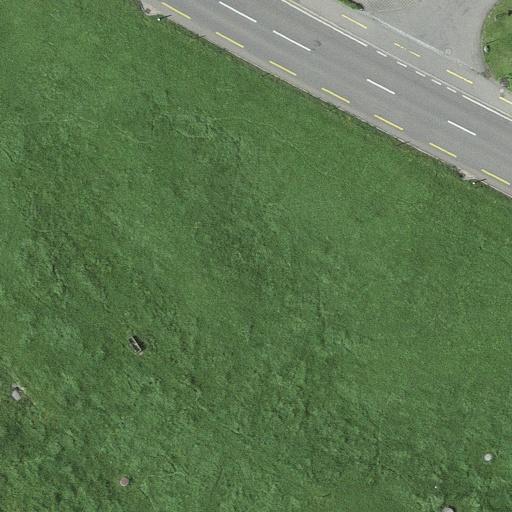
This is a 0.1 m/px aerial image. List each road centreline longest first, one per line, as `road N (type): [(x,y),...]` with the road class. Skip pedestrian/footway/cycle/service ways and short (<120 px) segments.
road 1 (secondary): [(382,88),(216,0)]
road 2 (secondary): [(511,153),(382,88)]
road 3 (residential): [(382,88),(403,49),(468,0)]
